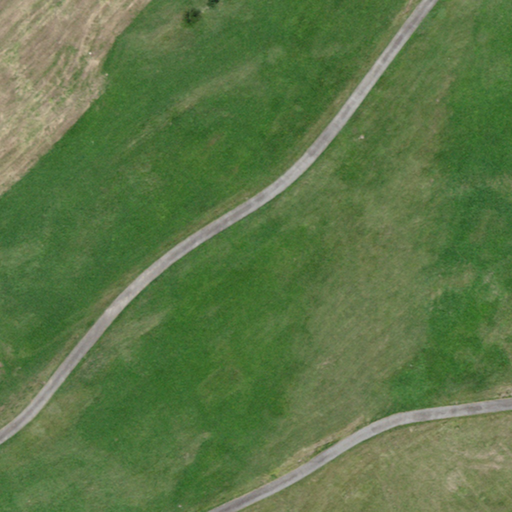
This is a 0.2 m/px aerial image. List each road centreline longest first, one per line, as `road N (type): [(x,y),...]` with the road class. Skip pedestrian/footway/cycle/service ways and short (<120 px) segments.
road 1 (track): [(0,437),(166,260),(294,174),(430,0)]
road 2 (track): [(511,404),(370,428),(222,511)]
